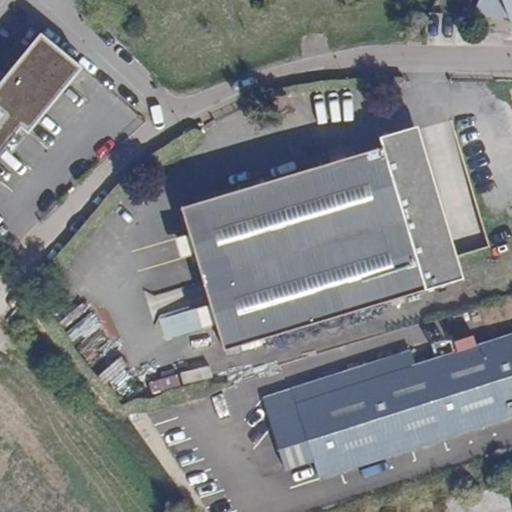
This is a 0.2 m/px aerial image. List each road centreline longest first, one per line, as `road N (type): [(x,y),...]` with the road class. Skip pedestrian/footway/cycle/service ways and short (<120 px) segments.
road 1 (residential): [(511,59),(417,56),(287,70),(183,116),(100,188),(28,267)]
road 2 (unknown): [(183,116),(61,0)]
